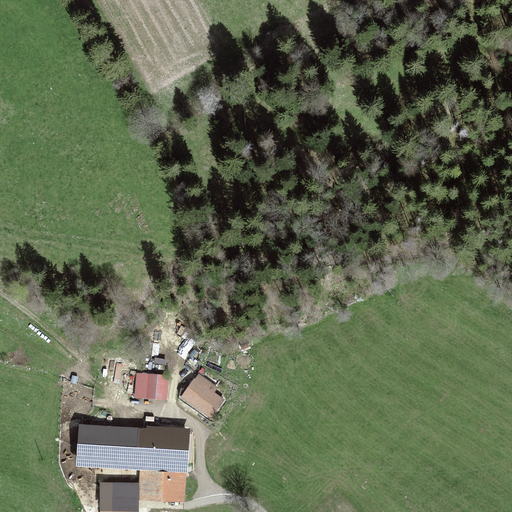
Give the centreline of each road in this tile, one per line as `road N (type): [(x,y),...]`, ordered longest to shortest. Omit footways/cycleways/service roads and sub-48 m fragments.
road 1 (unclassified): [(257,511),(208,492),(193,425),(169,413),(81,405)]
road 2 (track): [(81,405),(82,363),(0,290)]
